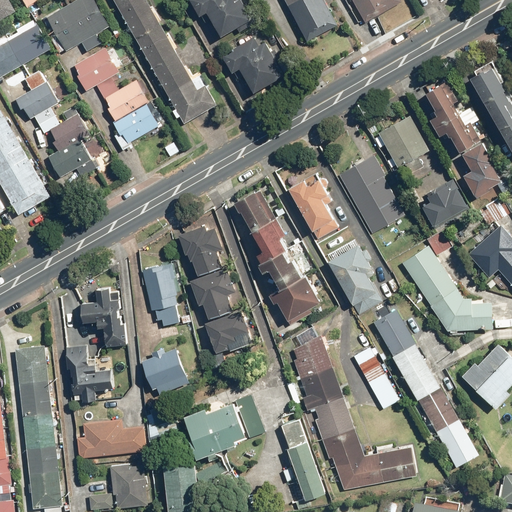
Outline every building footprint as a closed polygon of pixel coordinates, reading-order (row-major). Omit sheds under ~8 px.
[(0,0),(0,20),(17,11),(10,0),(0,0)] [(111,25),(96,0),(76,0),(48,16),(67,50),(111,25)] [(199,87),(148,0),(115,0),(187,121),(219,103),(207,83),(199,87)] [(253,18),(243,0),(191,0),(201,16),(209,12),(223,35),(253,18)] [(339,24),(325,0),(285,0),(308,41),(339,24)] [(401,0),(353,0),(366,21),(402,1),(401,0)] [(0,77),(52,47),(38,22),(0,44),(0,77)] [(286,74),(267,40),(260,43),(256,36),(223,54),(234,72),(242,67),(255,91),(286,74)] [(121,71),(106,46),(75,64),(80,73),(78,74),(87,90),(121,71)] [(511,98),(493,66),(487,70),(486,67),(472,75),(511,145),(511,98)] [(92,159),(81,139),(91,133),(76,105),(64,111),(68,118),(60,122),(52,107),(60,102),(41,69),(26,77),(32,89),(17,98),(22,108),(25,106),(31,118),(36,115),(45,132),(51,128),(57,139),(54,141),(59,150),(50,155),(61,176),(92,159)] [(161,123),(148,102),(151,101),(138,78),(106,97),(111,106),(109,107),(116,119),(113,121),(120,132),(115,134),(124,149),(133,144),(131,140),(161,123)] [(460,113),(454,103),(459,100),(448,79),(428,91),(440,113),(431,118),(436,126),(460,113)] [(52,195),(0,105),(0,178),(20,213),(52,195)] [(466,123),(460,113),(436,126),(441,134),(450,129),(462,150),(482,139),(471,120),(466,123)] [(430,149),(411,114),(379,131),(398,166),(430,149)] [(482,139),(462,150),(473,170),(465,174),(478,196),(492,189),(490,186),(502,179),(491,160),(493,159),(482,139)] [(386,174),(375,154),(339,174),(373,233),(406,214),(384,175),(386,174)] [(333,199),(321,178),(309,184),(306,179),(290,187),(319,237),(339,226),(326,203),(333,199)] [(436,192),(430,196),(432,201),(424,205),(433,224),(467,205),(453,179),(434,188),(436,192)] [(287,232),(263,187),(236,202),(241,210),(243,209),(265,249),(259,253),(263,261),(259,263),(264,272),(272,268),(283,287),(270,294),(275,303),(279,301),(289,319),(322,301),(308,275),(304,276),(294,258),(291,260),(285,250),(289,248),(282,235),(287,232)] [(501,197),(479,209),(488,225),(510,213),(501,197)] [(225,247),(217,225),(209,228),(207,223),(181,232),(188,254),(190,253),(192,260),(194,259),(199,273),(224,265),(219,249),(225,247)] [(511,236),(501,224),(468,253),(489,276),(498,268),(511,283),(511,236)] [(451,247),(442,232),(428,240),(437,254),(451,247)] [(464,296),(429,244),(403,262),(448,329),(494,327),(493,300),(472,301),(472,296),(464,296)] [(375,273),(362,251),(351,257),(348,252),(332,261),(360,310),(381,299),(368,277),(375,273)] [(173,262),(144,268),(152,308),(156,308),(159,319),(163,318),(164,324),(180,321),(176,304),(179,303),(176,291),(180,290),(173,262)] [(237,290),(228,265),(191,278),(201,304),(205,302),(210,317),(235,309),(229,293),(237,290)] [(121,298),(113,299),(111,286),(97,287),(99,300),(82,302),(85,320),(105,318),(108,343),(126,341),(121,298)] [(480,452),(397,307),(374,320),(457,465),(480,452)] [(251,330),(243,308),(206,321),(217,351),(232,346),(230,343),(240,339),(238,335),(251,330)] [(365,455),(321,333),(295,349),(298,357),(294,358),(307,395),(304,396),(308,410),(315,408),(319,417),(315,418),(330,457),(333,455),(344,488),(417,475),(411,446),(365,455)] [(478,364),(475,361),(462,375),(496,407),(511,392),(508,388),(511,384),(511,354),(499,342),(478,364)] [(45,344),(17,347),(35,507),(45,506),(45,511),(62,511),(61,504),(63,504),(45,344)] [(88,344),(68,346),(70,367),(73,367),(75,391),(83,390),(84,399),(97,398),(97,389),(115,388),(113,368),(98,369),(97,362),(89,363),(88,344)] [(177,347),(166,351),(165,346),(153,351),(155,355),(143,360),(154,388),(157,386),(162,398),(193,386),(177,347)] [(400,398),(371,346),(354,355),(384,407),(400,398)] [(297,380),(288,383),(298,407),(306,404),(297,380)] [(13,483),(10,453),(7,453),(0,385),(0,511),(15,511),(14,498),(12,498),(10,484),(13,483)] [(266,430),(252,393),(210,409),(208,405),(186,414),(195,437),(191,438),(199,457),(239,442),(238,438),(249,433),(251,436),(266,430)] [(184,427),(174,400),(151,408),(152,411),(148,412),(154,428),(159,426),(163,435),(184,427)] [(124,427),(123,417),(84,422),(86,436),(78,437),(80,453),(85,457),(147,450),(144,425),(124,427)] [(327,491),(300,417),(282,424),(290,445),(288,446),(308,498),(327,491)] [(202,511),(197,461),(166,464),(170,511),(202,511)] [(131,467),(130,462),(111,464),(114,494),(117,493),(119,507),(149,504),(145,466),(131,467)] [(511,475),(505,475),(500,502),(511,504),(511,475)] [(113,491),(90,493),(91,510),(114,508),(113,491)] [(391,500),(382,498),(379,511),(396,511),(398,504),(391,502),(391,500)] [(462,511),(463,511),(415,502),(413,511),(462,511)]
